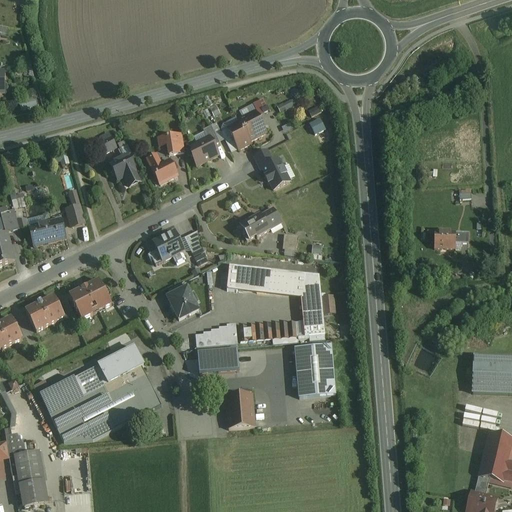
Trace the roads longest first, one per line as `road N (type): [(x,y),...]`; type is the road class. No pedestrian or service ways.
road 1 (primary): [(359,81),(392,511)]
road 2 (tertiary): [(322,51),(0,137)]
road 3 (residential): [(99,247),(165,342),(193,423)]
road 4 (residential): [(238,174),(99,247)]
